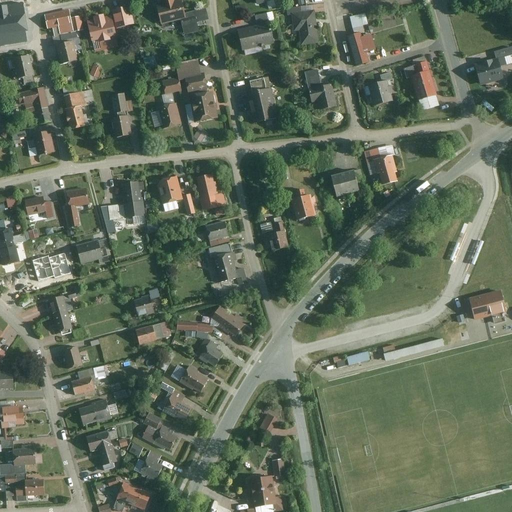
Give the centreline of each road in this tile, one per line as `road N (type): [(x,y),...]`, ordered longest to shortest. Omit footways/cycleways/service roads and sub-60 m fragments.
road 1 (residential): [(282,337),(360,249),(491,143)]
road 2 (residential): [(82,511),(40,354),(0,306)]
road 3 (residential): [(189,511),(242,396),(282,337)]
road 4 (residential): [(237,153),(254,254),(282,337)]
road 5 (unclassified): [(282,337),(318,511)]
road 6 (residential): [(68,169),(237,153)]
road 7 (residential): [(213,0),(237,153)]
road 8 (residential): [(40,46),(68,169)]
road 9 (residential): [(237,153),(359,138)]
